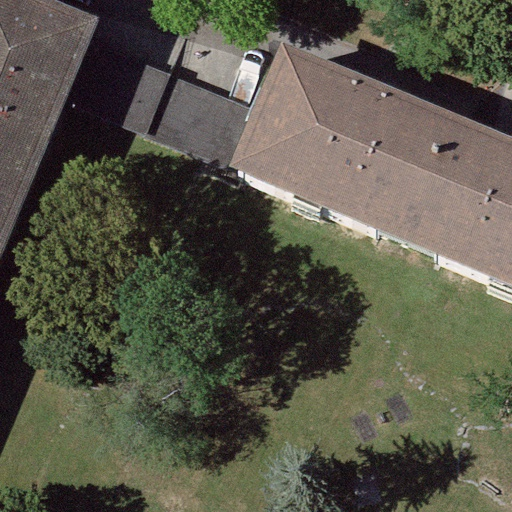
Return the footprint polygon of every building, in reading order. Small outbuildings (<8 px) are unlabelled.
[(0,0),(0,179),(26,190),(62,103),(87,42),(94,26),(31,0),(0,0)] [(229,174),(253,114),(87,42),(62,103),(229,174)] [(229,174),(412,249),(464,126),(280,50),(253,114),(229,174)] [(511,146),(464,126),(412,249),(511,290),(511,146)] [(0,253),(26,190),(0,179),(0,253)]
